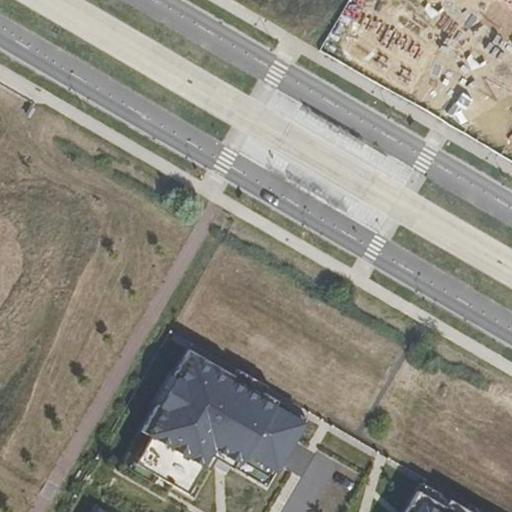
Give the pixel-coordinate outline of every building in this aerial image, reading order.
[(511,0),(348,0),(319,50),(511,163),(511,0)] [(267,486),(307,419),(263,393),(232,376),(188,350),(173,375),(155,406),(117,472),(164,498),(171,485),(193,498),(212,464),(216,457),(230,465),(267,486)] [(267,387),(236,369),(232,376),(263,393),(267,387)] [(155,406),(173,375),(169,373),(151,404),(155,406)] [(230,465),(216,457),(212,464),(226,472),(230,465)] [(469,511),(464,508),(421,483),(404,511),(469,511)] [(481,511),(482,511),(467,503),(464,508),(469,511),(481,511)]
